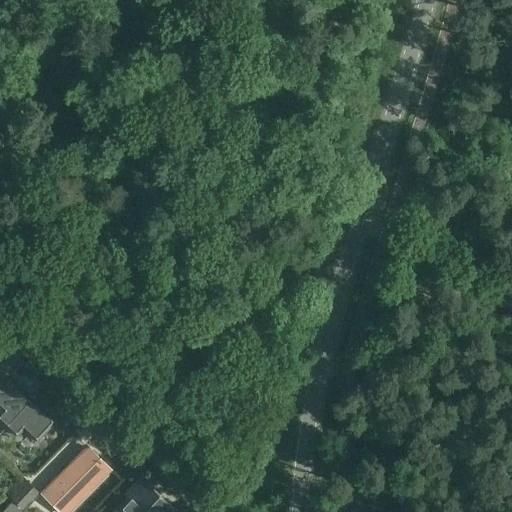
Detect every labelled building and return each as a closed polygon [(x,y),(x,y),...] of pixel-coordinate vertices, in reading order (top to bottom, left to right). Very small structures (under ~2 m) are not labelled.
[(123,23),(135,26),(142,0),(98,0),(94,15),(123,23)] [(0,419),(8,427),(34,399),(10,377),(0,387),(0,405),(4,410),(0,414),(0,419)] [(34,399),(8,427),(18,436),(25,429),(38,441),(57,420),(34,399)] [(89,447),(44,493),(63,511),(69,511),(111,470),(89,447)] [(21,475),(5,492),(24,511),(40,494),(21,475)] [(176,511),(146,483),(119,511),(176,511)]
